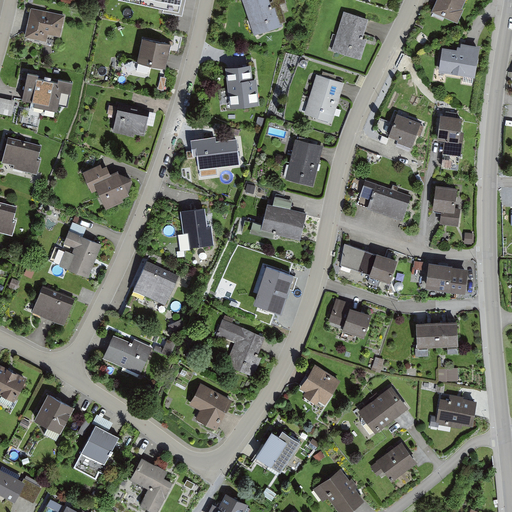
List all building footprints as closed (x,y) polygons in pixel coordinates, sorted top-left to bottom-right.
[(181,0),(125,0),(179,12),(181,0)] [(270,0),(243,0),(255,35),(280,27),(270,0)] [(468,0),(439,0),(433,12),(459,24),(468,0)] [(65,16),(32,9),(30,21),(26,38),(47,43),(49,34),(61,37),(66,16),(65,16)] [(367,19),(345,12),(333,50),(361,59),(366,40),(361,38),(364,27),(367,19)] [(121,39),(115,35),(109,41),(115,46),(121,39)] [(172,44),(144,38),(138,63),(166,69),(172,44)] [(459,51),(443,49),(439,71),(475,77),(480,47),(473,46),(460,44),(459,51)] [(253,66),(229,69),(233,106),(260,104),(258,84),(255,84),(253,66)] [(74,83),(30,72),(25,95),(23,100),(37,103),(36,108),(59,113),(60,106),(69,108),(74,83)] [(346,83),(318,75),(306,115),(333,123),(344,90),(346,83)] [(16,101),(0,97),(0,114),(12,117),(16,101)] [(118,108),(110,106),(108,113),(117,116),(118,108)] [(143,135),(148,115),(118,108),(117,116),(113,132),(134,137),(135,133),(143,135)] [(155,123),(157,112),(150,110),(148,122),(155,123)] [(420,124),(397,115),(390,135),(399,138),(398,141),(412,147),(420,124)] [(464,118),(441,115),(438,138),(445,139),(443,153),(459,155),(464,118)] [(237,133),(196,139),(201,169),(241,163),(237,133)] [(44,146),(11,137),(4,162),(16,165),(15,170),(38,177),(43,159),(40,158),(44,146)] [(324,145),(296,139),(287,178),(315,185),(322,152),(324,145)] [(103,162),(82,172),(92,194),(99,191),(107,208),(131,197),(130,194),(135,180),(122,175),(120,171),(113,175),(109,165),(105,167),(103,162)] [(407,219),(414,197),(366,182),(362,196),(373,199),(371,208),(407,219)] [(461,188),(439,186),(436,212),(444,213),(443,224),(462,226),(463,214),(458,213),(461,188)] [(21,207),(0,201),(0,231),(12,235),(21,207)] [(310,212),(270,202),(262,231),(303,241),(310,212)] [(207,207),(182,210),(186,248),(214,244),(212,226),(209,226),(207,207)] [(104,243),(72,230),(66,244),(76,248),(68,268),(90,277),(104,243)] [(402,261),(346,244),(340,265),(396,282),(402,261)] [(60,263),(65,249),(56,246),(51,260),(60,263)] [(180,276),(148,261),(135,290),(167,304),(180,276)] [(469,270),(430,264),(427,290),(466,296),(469,270)] [(34,270),(27,267),(24,274),(31,277),(34,270)] [(297,276),(269,268),(258,304),(286,312),(297,276)] [(18,281),(13,279),(9,286),(15,288),(18,281)] [(75,304),(43,290),(33,312),(49,319),(66,326),(75,304)] [(354,303),(337,299),(331,321),(347,326),(346,330),(369,337),(376,314),(352,307),(354,303)] [(263,345),(267,337),(224,319),(218,335),(237,342),(228,365),(256,376),(264,357),(259,355),(263,345)] [(457,322),(416,324),(418,349),(458,346),(457,322)] [(133,343),(115,334),(110,346),(104,358),(141,376),(155,349),(135,339),(133,343)] [(386,361),(377,358),(373,369),(382,373),(386,361)] [(29,378),(0,363),(0,393),(18,402),(29,378)] [(343,381),(316,363),(301,387),(307,391),(304,394),(319,403),(321,400),(328,405),(343,381)] [(438,381),(460,380),(459,368),(438,369),(438,381)] [(236,399),(203,382),(192,403),(203,409),(199,417),(221,429),(225,420),(236,399)] [(392,387),(359,410),(376,433),(409,410),(392,387)] [(65,402),(52,395),(38,420),(62,433),(76,408),(65,402)] [(447,400),(440,399),(436,425),(460,429),(461,425),(473,427),(475,407),(476,401),(448,397),(447,400)] [(122,437),(98,424),(84,452),(107,465),(122,437)] [(280,436),(272,432),(260,452),(255,461),(282,477),(303,442),(283,430),(280,436)] [(418,463),(402,442),(371,466),(378,475),(387,469),(396,481),(418,463)] [(170,471),(144,458),(133,480),(151,489),(143,505),(155,511),(160,511),(175,483),(166,478),(170,471)] [(352,511),(367,500),(341,467),(314,487),(324,501),(328,498),(339,511),(352,511)] [(23,481),(0,468),(0,494),(16,502),(19,495),(25,483),(23,481)] [(42,488),(25,478),(23,481),(25,483),(19,495),(34,504),(42,488)] [(246,511),(250,506),(227,494),(221,508),(214,505),(210,511),(246,511)] [(60,509),(63,503),(52,498),(49,504),(60,509)]
